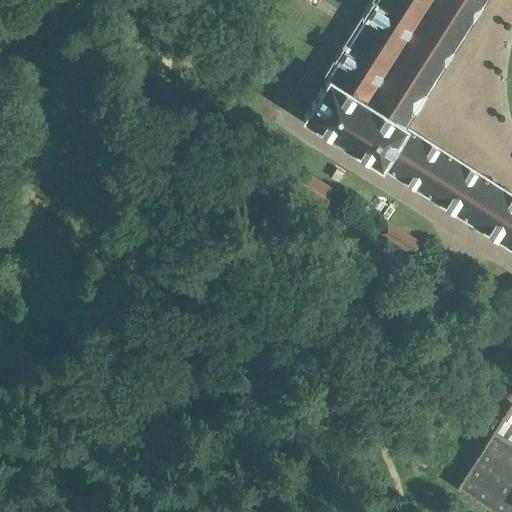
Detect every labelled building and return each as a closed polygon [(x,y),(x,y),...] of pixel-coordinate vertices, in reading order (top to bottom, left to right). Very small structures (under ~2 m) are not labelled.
[(377,0),(326,81),(303,117),(380,166),(380,165),(511,248),(511,195),(494,184),(404,127),(485,0),(377,0)] [(294,163),(281,183),(320,206),(332,186),(294,163)] [(387,221),(377,235),(415,259),(425,245),(387,221)] [(436,268),(453,278),(459,268),(443,258),(436,268)] [(511,286),(503,291),(502,313),(511,318),(511,286)] [(511,511),(511,396),(494,425),(455,488),(494,511),(511,511)]
